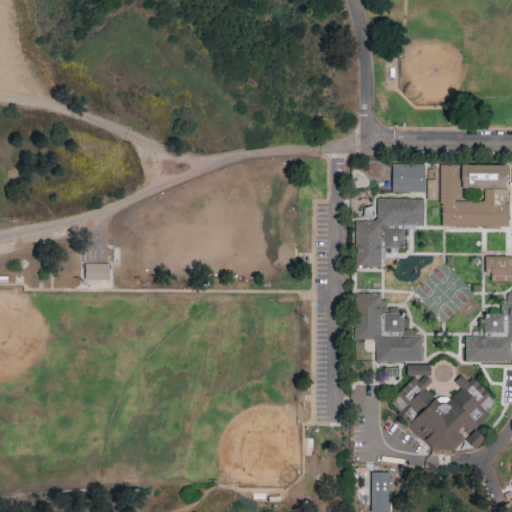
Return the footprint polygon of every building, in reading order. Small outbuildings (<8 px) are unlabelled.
[(393,163),(392,191),(425,192),(426,163),(393,163)] [(441,226),(508,227),(509,165),(442,164),(441,226)] [(427,199),(437,199),(438,168),(428,168),(427,199)] [(424,198),(378,198),(378,220),(356,220),(356,266),(381,266),(382,247),(405,247),(405,225),(424,225),(424,198)] [(511,255),(485,256),(485,272),(491,272),(491,280),(511,279),(511,255)] [(86,264),(108,265),(108,280),(85,279),(86,264)] [(422,360),(422,335),(404,335),(404,311),(381,311),(381,292),(355,292),(355,338),(377,338),(377,360),(422,360)] [(465,360),(511,361),(511,339),(511,338),(511,292),(508,293),(508,312),(485,312),(485,335),(466,335),(465,360)] [(388,405),(442,451),(455,451),(455,448),(468,433),(471,433),(488,413),(488,409),(497,399),(472,377),(470,380),(462,373),(455,381),(461,386),(451,398),(438,398),(425,387),(430,382),(430,373),(431,372),(431,364),(407,364),(407,375),(413,375),(388,405)] [(475,446),(486,437),(477,428),(467,437),(475,446)] [(371,510),(388,511),(389,471),(372,470),(371,510)]
